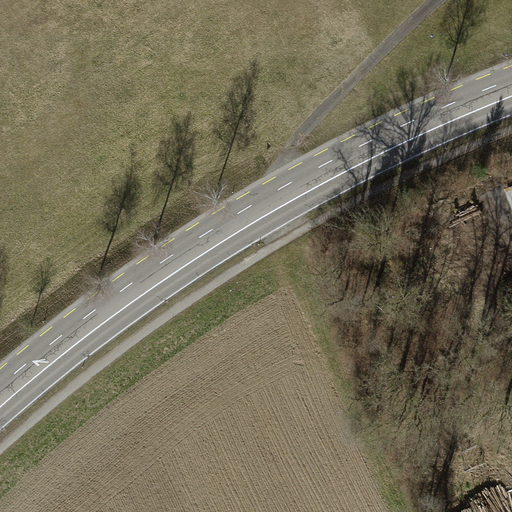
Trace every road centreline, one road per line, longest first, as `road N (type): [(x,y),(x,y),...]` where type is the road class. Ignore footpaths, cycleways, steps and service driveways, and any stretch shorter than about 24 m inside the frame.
road 1 (primary): [(0,400),(191,250),(358,156),(511,89)]
road 2 (track): [(435,0),(288,151),(272,201),(291,236)]
